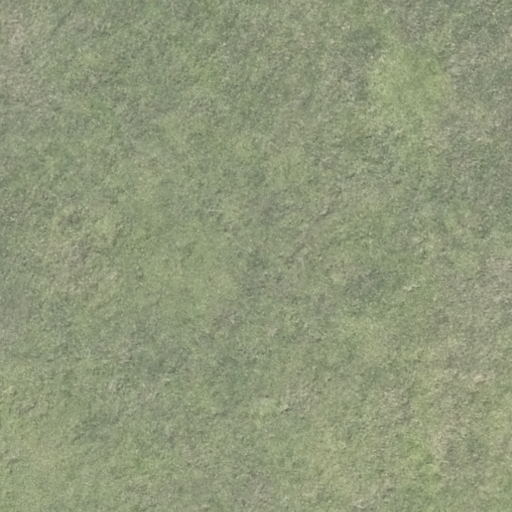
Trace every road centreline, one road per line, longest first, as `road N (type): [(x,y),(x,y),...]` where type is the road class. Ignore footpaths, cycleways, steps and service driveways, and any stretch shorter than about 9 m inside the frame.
road 1 (unknown): [(178,0),(420,366)]
road 2 (unknown): [(511,499),(420,366),(511,262)]
